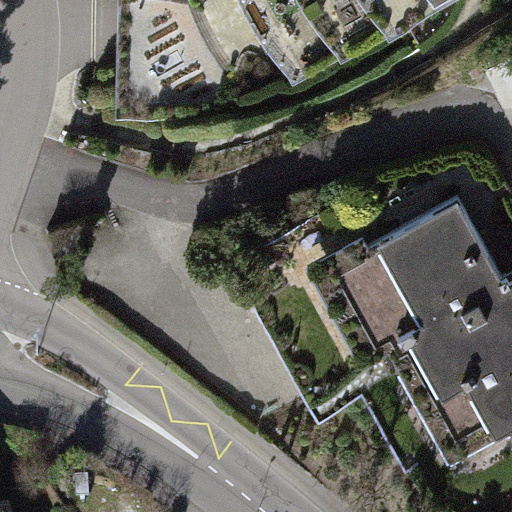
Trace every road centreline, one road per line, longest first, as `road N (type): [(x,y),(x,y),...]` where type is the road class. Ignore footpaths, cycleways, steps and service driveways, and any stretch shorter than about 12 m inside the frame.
road 1 (residential): [(0,333),(65,358),(129,400),(267,511)]
road 2 (residential): [(23,0),(25,93),(0,184)]
